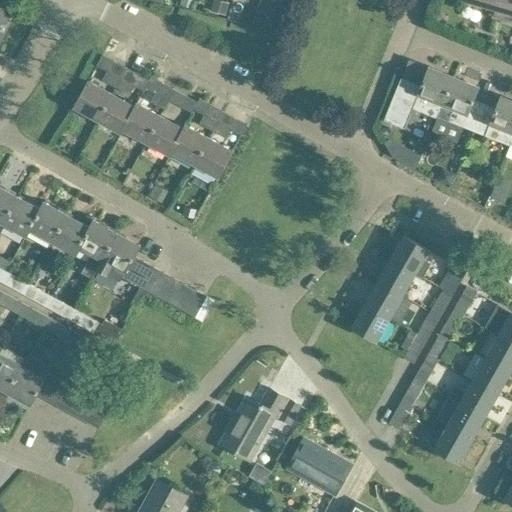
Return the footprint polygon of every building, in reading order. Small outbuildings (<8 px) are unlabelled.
[(229,3),(218,0),(214,0),(211,11),(225,15),(229,3)] [(511,0),(463,0),(464,1),(496,10),(494,17),(511,21),(511,0)] [(0,32),(2,28),(5,29),(6,25),(4,24),(8,11),(0,7),(0,32)] [(116,87),(127,68),(113,61),(102,80),(116,87)] [(437,117),(454,76),(429,66),(424,80),(412,75),(395,117),(407,122),(413,107),(437,117)] [(127,68),(116,87),(129,95),(140,75),(127,68)] [(474,131),(484,104),(473,99),(479,86),(454,76),(437,117),(474,131)] [(98,120),(112,94),(88,81),(74,107),(98,120)] [(169,100),(175,90),(161,83),(151,101),(164,109),(169,100)] [(175,90),(169,100),(183,108),(188,97),(175,90)] [(121,133),(137,103),(135,106),(112,94),(98,120),(121,133)] [(510,146),(511,139),(511,99),(501,95),(496,109),(484,104),(474,131),(510,146)] [(146,142),(161,116),(137,103),(121,133),(122,133),(124,130),(146,142)] [(213,131),(223,112),(210,105),(200,124),(213,131)] [(223,112),(213,131),(226,138),(237,119),(223,112)] [(169,155),(186,125),(185,125),(183,128),(161,116),(146,142),(169,155)] [(195,164),(209,138),(186,125),(169,155),(170,155),(172,152),(195,164)] [(387,137),(398,147),(406,139),(395,129),(387,137)] [(209,138),(195,164),(218,177),(233,151),(209,138)] [(445,157),(450,168),(461,163),(456,152),(445,157)] [(467,182),(471,173),(461,167),(456,176),(467,182)] [(442,173),(439,180),(450,185),(455,174),(449,171),(442,173)] [(18,197),(0,186),(0,222),(3,224),(18,197)] [(30,229),(40,209),(18,197),(3,224),(26,236),(30,229)] [(52,242),(67,215),(44,202),(40,209),(30,229),(52,242)] [(79,248),(89,227),(67,215),(52,242),(75,255),(79,248)] [(97,269),(117,232),(93,220),(89,227),(79,248),(91,255),(81,273),(91,278),(97,269)] [(143,289),(155,268),(134,256),(140,245),(117,232),(97,269),(119,282),(122,277),(133,283),(143,289)] [(404,236),(390,259),(415,273),(422,277),(430,263),(423,259),(429,250),(404,236)] [(4,255),(0,261),(0,267),(81,312),(88,301),(4,255)] [(402,296),(415,273),(390,259),(378,282),(402,296)] [(440,287),(454,295),(457,289),(466,271),(452,264),(440,287)] [(154,294),(165,273),(155,268),(143,289),(144,289),(154,294)] [(24,294),(29,284),(6,271),(1,282),(24,294)] [(164,300),(176,279),(165,273),(154,294),(164,300)] [(174,306),(186,284),(176,279),(164,300),(174,306)] [(390,318),(402,296),(378,282),(365,304),(390,318)] [(46,307),(52,296),(29,284),(24,294),(46,307)] [(185,312),(197,290),(186,284),(174,306),(185,312)] [(467,286),(454,310),(464,316),(477,292),(467,286)] [(441,317),(454,295),(440,287),(444,289),(431,312),(441,317)] [(195,317),(207,296),(206,296),(197,290),(185,312),(195,317)] [(0,303),(20,314),(26,304),(4,292),(0,299),(0,303)] [(69,319),(75,309),(52,296),(46,307),(69,319)] [(207,296),(195,317),(203,321),(214,300),(207,296)] [(44,327),(50,317),(26,304),(20,314),(44,327)] [(386,324),(390,318),(365,304),(352,327),(376,341),(386,324)] [(75,309),(69,319),(93,332),(98,322),(75,309)] [(451,338),(464,316),(454,310),(441,332),(451,338)] [(441,317),(431,312),(417,334),(427,340),(428,340),(441,317)] [(499,335),(511,342),(511,312),(499,335)] [(50,317),(44,327),(66,340),(72,330),(50,317)] [(438,360),(451,338),(441,332),(428,354),(438,360)] [(427,340),(417,334),(404,357),(414,363),(428,340),(427,340)] [(510,372),(511,368),(511,342),(499,335),(486,358),(510,372)] [(0,388),(7,392),(22,367),(0,354),(0,388)] [(428,354),(415,376),(425,382),(438,360),(428,354)] [(498,394),(510,372),(486,358),(473,380),(498,394)] [(36,394),(44,379),(22,367),(7,392),(30,405),(36,394)] [(46,400),(58,378),(48,372),(44,379),(36,394),(46,400)] [(425,382),(415,376),(402,400),(412,405),(425,382)] [(57,405),(68,384),(58,378),(46,400),(57,405)] [(448,397),(460,404),(484,418),(498,394),(473,380),(466,393),(455,386),(448,397)] [(67,411),(79,390),(68,384),(57,405),(67,411)] [(260,404),(248,397),(221,443),(250,459),(276,414),(291,422),(300,405),(269,388),(260,404)] [(78,417),(90,396),(79,390),(67,411),(78,417)] [(87,422),(99,401),(90,396),(78,417),(87,422)] [(399,429),(412,405),(402,400),(389,423),(399,429)] [(99,401),(87,422),(99,429),(110,408),(99,401)] [(460,404),(447,425),(472,439),(484,418),(460,404)] [(459,463),(472,439),(447,425),(434,449),(459,463)] [(304,439),(294,456),(288,467),(335,494),(351,465),(304,439)] [(207,465),(205,468),(206,472),(209,475),(213,476),(217,475),(220,472),(221,469),(220,465),(217,462),(213,461),(209,462),(207,465)] [(176,511),(186,496),(175,490),(158,480),(140,511),(176,511)] [(372,511),(357,503),(352,511),(372,511)]
